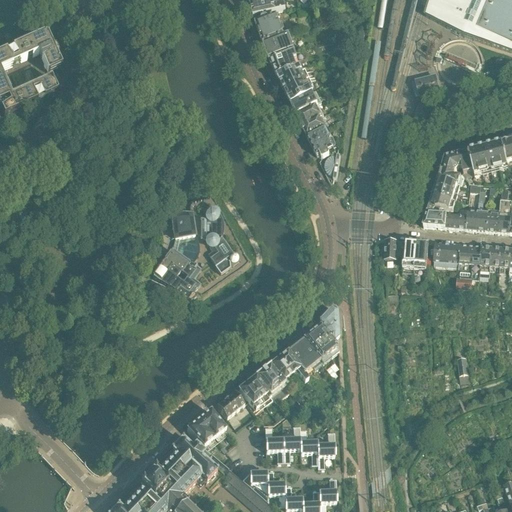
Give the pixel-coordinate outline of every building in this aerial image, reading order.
[(249,0),(251,8),(280,3),(279,0),(249,0)] [(511,0),(431,0),(426,18),(456,34),(464,39),(469,40),(474,42),(511,54),(511,0)] [(260,18),(265,17),(275,14),(277,14),(286,13),(284,6),(281,7),(280,3),(251,8),(251,9),(253,19),(254,19),(260,18)] [(40,12),(43,18),(48,15),(45,9),(40,12)] [(263,46),(263,47),(284,40),(277,19),(275,14),(265,17),(266,20),(263,21),(262,23),(263,24),(256,26),(256,28),(258,33),(259,35),(260,34),(261,39),(260,39),(261,41),(263,46)] [(49,75),(62,69),(46,35),(0,56),(0,110),(4,119),(57,95),(49,75)] [(264,48),(270,64),(295,56),(289,39),(284,40),(263,47),(263,48),(264,48)] [(274,71),(276,78),(297,72),(295,64),(297,63),(302,63),(304,59),(302,54),(295,56),(270,64),(270,65),(271,65),(273,71),(274,71)] [(280,86),(284,94),(309,82),(305,74),(302,75),(300,70),(297,72),(276,78),(277,79),(278,81),(277,81),(278,82),(278,81),(280,85),(279,86),(280,86)] [(412,85),(416,99),(420,98),(420,99),(439,94),(435,78),(416,83),(416,84),(412,85)] [(291,107),(291,108),(313,97),(315,95),(315,94),(313,96),(311,91),(313,90),(309,82),(284,94),(289,103),(288,103),(289,103),(291,107),(290,107),(291,107)] [(297,119),(319,108),(322,106),(317,95),(313,97),(291,108),(292,108),(291,108),(291,109),(292,109),(293,111),(293,112),(295,115),(294,115),(295,115),(296,118),(296,119),(297,119)] [(300,126),(302,130),(320,121),(322,120),(321,119),(324,118),(319,108),(297,119),(300,126)] [(304,133),(308,141),(325,132),(320,121),(302,130),(304,133)] [(338,126),(338,127),(339,128),(340,129),(342,129),(343,130),(344,130),(346,121),(338,126)] [(308,141),(313,151),(332,141),(331,139),(332,139),(328,131),(325,132),(308,141)] [(333,141),(332,141),(313,151),(317,160),(320,158),(322,161),(320,165),(330,185),(333,186),(334,182),(337,183),(341,158),(338,158),(335,153),(339,152),(333,141)] [(507,164),(511,163),(511,142),(510,143),(509,143),(509,144),(503,145),(502,145),(507,164)] [(508,169),(507,164),(502,145),(501,145),(494,147),(493,147),(499,172),(508,169)] [(491,174),(499,172),(493,147),(485,149),(491,174)] [(483,176),(491,174),(485,149),(477,151),(477,152),(483,176)] [(474,178),(483,176),(477,152),(469,154),(469,153),(468,154),(473,174),(474,178)] [(464,176),(473,174),(468,154),(462,156),(462,155),(457,156),(457,157),(459,164),(461,164),(462,170),(463,174),(464,176)] [(458,171),(462,170),(461,164),(459,164),(457,157),(450,158),(445,159),(445,160),(444,164),(442,171),(449,173),(449,175),(456,177),(457,176),(455,176),(456,173),(458,171)] [(459,178),(456,177),(449,175),(449,173),(442,171),(440,175),(440,176),(439,182),(458,188),(461,179),(459,178)] [(460,189),(458,188),(439,182),(438,182),(438,183),(436,191),(458,198),(460,189)] [(471,188),(470,195),(480,196),(480,194),(481,189),(471,188)] [(458,198),(436,191),(433,200),(455,207),(455,206),(458,198)] [(501,203),(500,218),(498,236),(510,237),(511,219),(511,215),(511,203),(507,203),(508,193),(502,192),(501,203)] [(480,194),(480,196),(479,203),(478,217),(476,234),(487,235),(488,217),(489,212),(482,212),(483,205),(484,206),(485,202),(485,194),(480,194)] [(458,208),(455,207),(433,200),(430,208),(428,215),(428,216),(433,216),(436,212),(447,213),(453,214),(457,212),(458,208)] [(447,217),(447,213),(436,212),(433,216),(428,216),(424,230),(436,231),(438,231),(439,231),(446,232),(447,217)] [(460,216),(460,218),(462,218),(461,227),(459,227),(458,233),(467,233),(468,215),(469,213),(460,212),(460,213),(462,214),(462,217),(460,216)] [(201,240),(201,241),(202,241),(207,241),(206,242),(206,243),(206,244),(207,246),(207,247),(208,247),(208,248),(209,249),(210,250),(209,251),(212,254),(208,257),(210,261),(215,268),(214,269),(220,277),(239,264),(238,259),(232,257),(221,240),(221,237),(222,234),(222,230),(222,229),(222,228),(221,226),(221,224),(220,223),(219,221),(218,220),(218,219),(218,218),(218,217),(217,216),(216,215),(215,214),(214,214),(213,214),(212,214),(211,214),(210,214),(209,215),(209,216),(208,216),(207,217),(207,218),(207,222),(202,221),(201,221),(201,222),(201,240)] [(478,217),(468,215),(467,233),(476,234),(478,217)] [(460,218),(447,217),(446,232),(458,233),(459,227),(461,227),(462,218),(460,218)] [(500,218),(488,217),(487,235),(498,236),(500,218)] [(174,235),(175,242),(172,254),(171,254),(152,279),(168,291),(168,292),(175,297),(176,296),(180,300),(178,301),(184,305),(185,304),(190,307),(193,305),(196,301),(196,298),(194,297),(194,296),(200,287),(194,282),(199,274),(200,272),(191,266),(189,266),(189,267),(187,265),(188,264),(191,264),(193,263),(195,261),(197,259),(198,256),(199,253),(199,250),(199,247),(199,245),(198,243),(197,241),(195,239),(194,238),(195,238),(192,218),(171,221),(171,222),(172,222),(172,225),(173,228),(172,228),(173,229),(174,233),(173,233),(173,235),(174,235)] [(396,258),(404,258),(405,245),(397,244),(385,243),(385,262),(396,263),(396,258)] [(403,274),(414,275),(417,245),(405,244),(405,245),(404,258),(403,270),(403,274)] [(417,245),(414,275),(426,276),(427,272),(429,246),(417,245)] [(459,271),(459,267),(461,249),(436,247),(434,270),(459,272),(459,271)] [(459,271),(459,272),(458,281),(462,282),(469,282),(470,268),(468,268),(469,250),(461,249),(459,267),(459,271)] [(479,284),(480,274),(482,251),(469,250),(468,268),(470,268),(469,282),(472,282),(472,283),(479,284)] [(480,274),(490,275),(492,252),(482,251),(480,274)] [(495,271),(499,271),(500,252),(492,252),(490,275),(494,275),(495,271)] [(505,272),(511,272),(511,253),(500,252),(499,271),(500,271),(500,276),(505,277),(505,272)] [(472,282),(469,282),(462,282),(458,281),(457,292),(471,293),(472,283),(472,282)] [(320,330),(337,351),(338,353),(338,341),(337,316),(334,313),(330,313),(330,314),(319,325),(319,329),(320,329),(320,330)] [(320,330),(312,336),(329,358),(337,351),(320,330)] [(303,343),(320,365),(329,358),(312,336),(303,343)] [(303,343),(288,356),(304,377),(312,371),(314,374),(322,368),(320,365),(303,343)] [(287,355),(278,362),(294,381),(298,378),(304,385),(308,383),(304,377),(288,356),(287,355)] [(278,362),(270,368),(286,388),(294,382),(294,381),(278,362)] [(469,380),(467,380),(467,378),(468,378),(466,362),(457,363),(460,379),(460,383),(469,382),(469,380)] [(326,372),(333,381),(337,378),(334,374),(338,371),(334,365),(326,372)] [(255,380),(271,400),(276,406),(291,395),(286,388),(270,368),(264,373),(264,372),(260,375),(260,376),(255,380)] [(255,380),(247,387),(262,407),(271,400),(255,380)] [(262,407),(247,387),(238,394),(238,395),(239,394),(244,401),(248,405),(256,413),(262,407)] [(216,410),(226,422),(244,408),(234,395),(234,396),(227,401),(224,404),(217,409),(216,410)] [(207,418),(198,424),(215,442),(225,433),(210,415),(206,418),(207,418)] [(215,442),(198,424),(190,431),(190,430),(187,433),(187,434),(203,451),(204,451),(215,442)] [(294,442),(283,442),(283,467),(287,467),(287,466),(289,466),(290,466),(289,455),(300,454),(299,434),(300,434),(300,430),(295,430),(293,430),(293,431),(294,442)] [(272,431),(265,431),(265,443),(266,455),(277,455),(277,466),(277,467),(278,467),(278,466),(280,466),(280,467),(283,467),(283,442),(272,443),(271,432),(272,432),(272,431)] [(300,434),(299,434),(300,454),(300,458),(301,458),(311,457),(312,468),(311,468),(311,469),(312,469),(315,469),(317,469),(318,469),(317,448),(317,445),(316,445),(306,445),(306,434),(306,433),(304,433),(300,434)] [(317,448),(318,469),(317,469),(317,473),(321,473),(321,472),(324,472),(325,472),(324,472),(324,461),(334,460),(335,460),(335,448),(334,436),(327,436),(327,437),(328,437),(328,448),(317,448)] [(190,511),(185,507),(187,505),(183,500),(201,481),(206,486),(217,474),(208,466),(211,462),(204,456),(195,447),(192,451),(182,441),(171,453),(175,457),(157,476),(156,477),(154,476),(140,490),(142,492),(123,511),(118,508),(114,511),(190,511)] [(242,483),(268,506),(268,499),(267,500),(267,494),(267,486),(267,475),(266,475),(263,475),(263,476),(261,476),(261,475),(250,476),(249,476),(244,481),(242,483)] [(267,475),(267,486),(267,494),(267,500),(268,499),(278,499),(279,510),(278,510),(278,511),(284,511),(285,511),(284,490),(285,490),(285,486),(284,486),(273,487),(273,476),(273,475),(270,476),(270,475),(267,475)] [(225,487),(232,494),(235,490),(260,511),(275,511),(233,476),(230,479),(231,480),(225,487)] [(319,495),(319,511),(325,511),(325,507),(337,507),(336,494),(336,482),(332,482),(332,483),(330,483),(329,483),(330,494),(319,495)] [(285,490),(284,490),(285,511),(284,511),(302,511),(302,507),(302,502),(301,502),(291,502),(290,491),(291,491),(291,490),(290,490),(290,491),(287,491),(287,490),(285,490)] [(302,507),(302,511),(319,511),(319,495),(318,495),(316,495),(313,495),(312,495),(312,496),(313,496),(313,498),(313,507),(302,507)]
